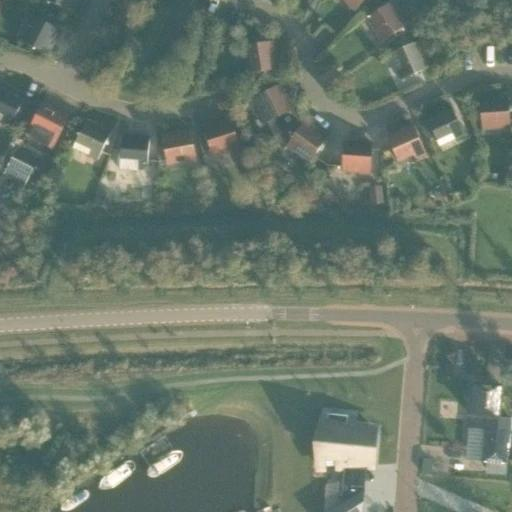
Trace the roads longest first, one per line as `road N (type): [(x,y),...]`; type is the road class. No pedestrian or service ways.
road 1 (unclassified): [(0,326),(296,315),(415,320)]
road 2 (residential): [(415,320),(405,511)]
